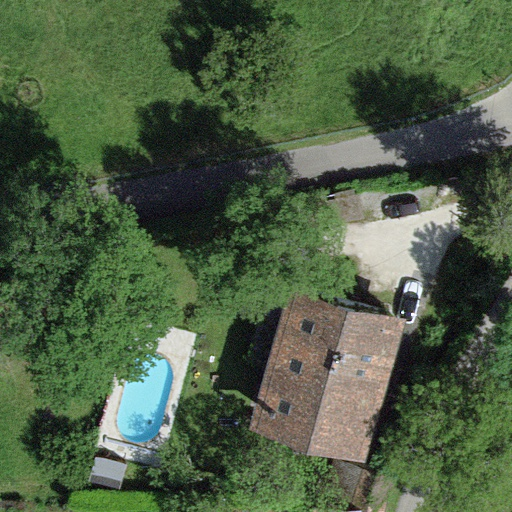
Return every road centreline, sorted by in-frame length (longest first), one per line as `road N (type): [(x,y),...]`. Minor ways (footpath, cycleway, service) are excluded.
road 1 (unclassified): [(511,114),(271,176),(0,225)]
road 2 (residential): [(511,301),(467,371),(411,511)]
